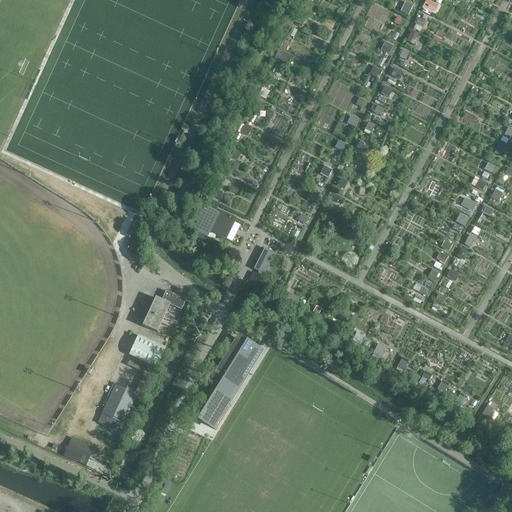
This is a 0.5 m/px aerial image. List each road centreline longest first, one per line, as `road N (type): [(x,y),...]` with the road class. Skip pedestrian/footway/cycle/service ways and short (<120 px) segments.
road 1 (track): [(358,282),(506,0)]
road 2 (track): [(511,364),(252,225)]
road 3 (track): [(252,225),(363,0)]
